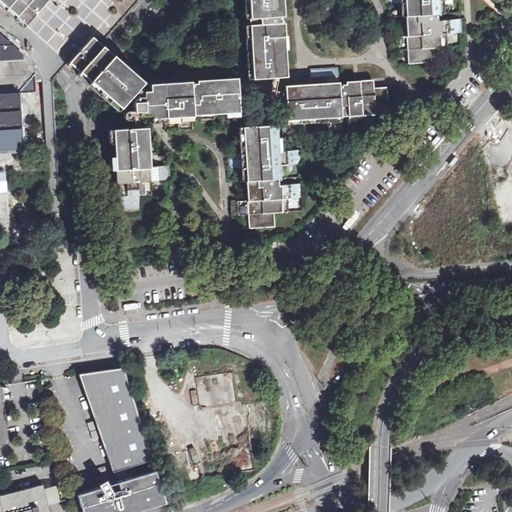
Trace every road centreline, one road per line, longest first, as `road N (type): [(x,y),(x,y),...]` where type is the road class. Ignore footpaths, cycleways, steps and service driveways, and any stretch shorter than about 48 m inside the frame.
road 1 (unclassified): [(511,322),(472,328),(435,346),(398,387),(387,421),(383,511)]
road 2 (unclassified): [(94,345),(76,109)]
road 3 (residential): [(376,228),(511,73)]
road 4 (secondary): [(446,294),(374,338),(319,412)]
road 5 (unclassified): [(230,326),(94,345)]
